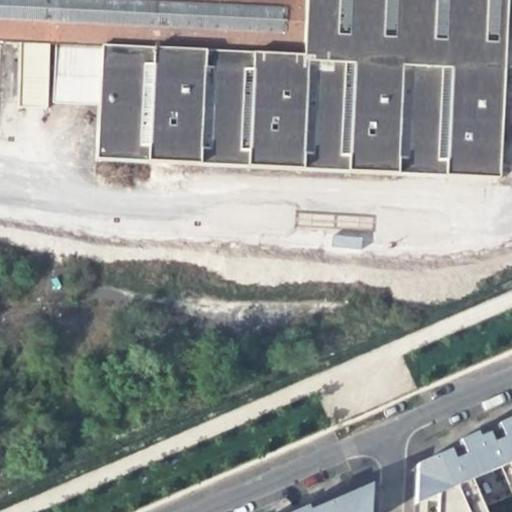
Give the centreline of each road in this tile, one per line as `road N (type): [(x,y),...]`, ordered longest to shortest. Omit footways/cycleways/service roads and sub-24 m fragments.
road 1 (residential): [(200,511),(393,429)]
road 2 (residential): [(393,429),(511,378)]
